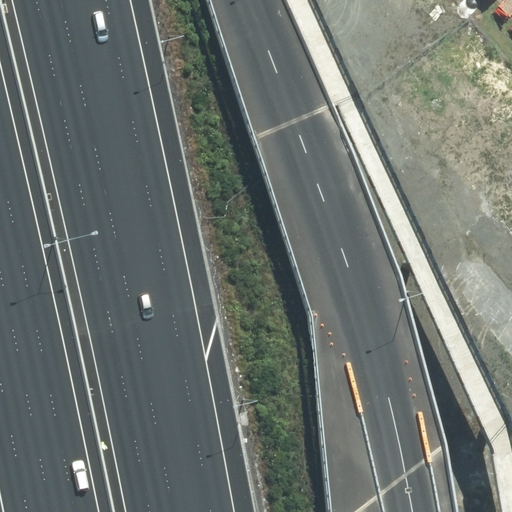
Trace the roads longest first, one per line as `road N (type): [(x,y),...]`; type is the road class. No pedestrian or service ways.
road 1 (motorway): [(77,0),(183,511)]
road 2 (motorway): [(47,511),(0,310)]
